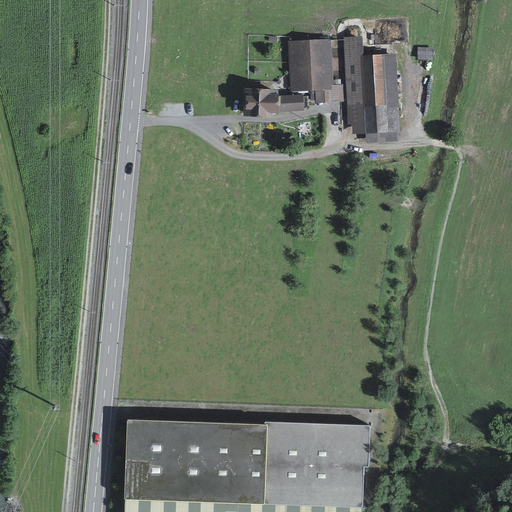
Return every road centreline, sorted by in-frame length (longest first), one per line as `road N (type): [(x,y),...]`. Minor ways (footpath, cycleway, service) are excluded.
road 1 (secondary): [(139,0),(94,511)]
road 2 (track): [(107,0),(64,511)]
road 3 (track): [(417,511),(446,446),(427,333),(462,163),(457,147),(431,141)]
road 4 (track): [(170,121),(254,156),(431,141)]
